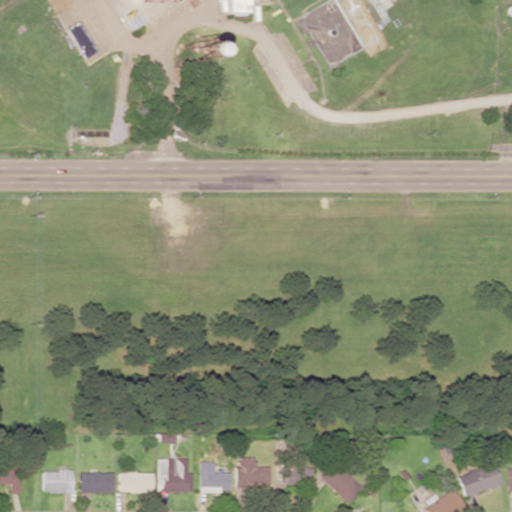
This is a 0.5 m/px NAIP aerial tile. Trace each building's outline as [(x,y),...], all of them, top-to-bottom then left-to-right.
[(225,0),(226,14),(243,14),(248,12),(248,0),(225,0)] [(153,491),(189,491),(189,472),(184,472),(185,458),(154,457),(153,491)] [(266,466),(252,467),(252,457),(232,458),(233,487),(267,485),(266,466)] [(18,493),(17,461),(0,461),(0,482),(8,482),(8,493),(18,493)] [(196,462),(196,490),(226,490),(226,474),(218,474),(218,461),(196,462)] [(455,475),(463,497),(500,483),(491,461),(455,475)] [(344,504),(361,488),(336,462),(319,478),(344,504)] [(310,468),(281,463),(278,482),(307,487),(310,468)] [(39,469),(39,492),(69,492),(69,469),(39,469)] [(109,492),(110,472),(76,471),(75,492),(109,492)] [(115,491),(150,492),(150,472),(115,471),(115,491)] [(451,511),(461,505),(450,488),(421,507),(424,511),(451,511)]
